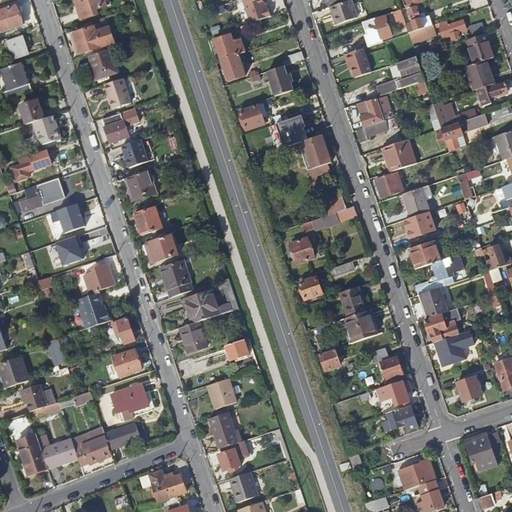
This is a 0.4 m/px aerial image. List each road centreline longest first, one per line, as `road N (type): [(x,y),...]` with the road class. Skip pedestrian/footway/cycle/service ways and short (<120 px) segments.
road 1 (tertiary): [(170,0),(343,511)]
road 2 (unclassified): [(191,442),(41,0)]
road 3 (unclassified): [(444,434),(295,0)]
road 4 (unclassified): [(22,511),(191,442)]
